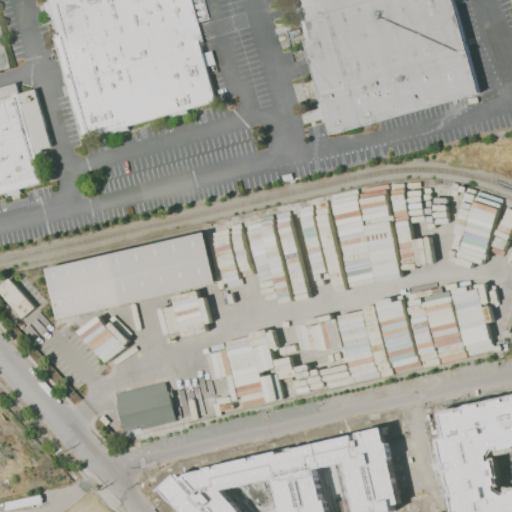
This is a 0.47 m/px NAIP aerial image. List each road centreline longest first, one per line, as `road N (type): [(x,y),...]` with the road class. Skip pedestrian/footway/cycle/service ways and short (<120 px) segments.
road 1 (residential): [(106,471),(511,376)]
road 2 (tertiary): [(0,356),(143,511)]
